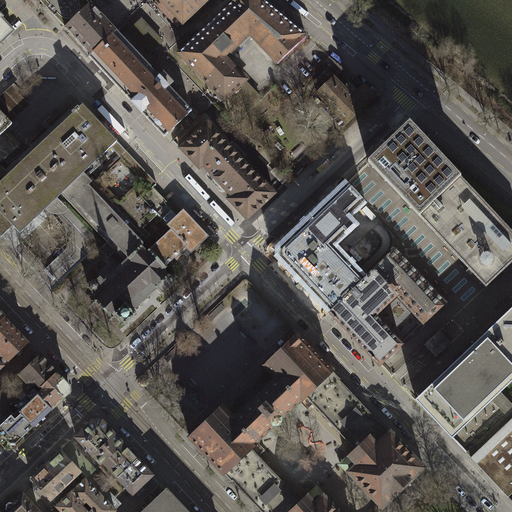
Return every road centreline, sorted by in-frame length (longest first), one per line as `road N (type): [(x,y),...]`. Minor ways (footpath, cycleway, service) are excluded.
road 1 (residential): [(492,511),(246,251)]
road 2 (residential): [(246,251),(53,47),(26,48),(0,70)]
road 3 (residential): [(419,85),(246,251)]
road 4 (residential): [(246,251),(104,384)]
road 5 (residential): [(104,384),(0,274)]
road 6 (tertiary): [(419,85),(316,0)]
road 7 (residential): [(104,384),(14,471)]
road 8 (tertiary): [(511,163),(419,85)]
